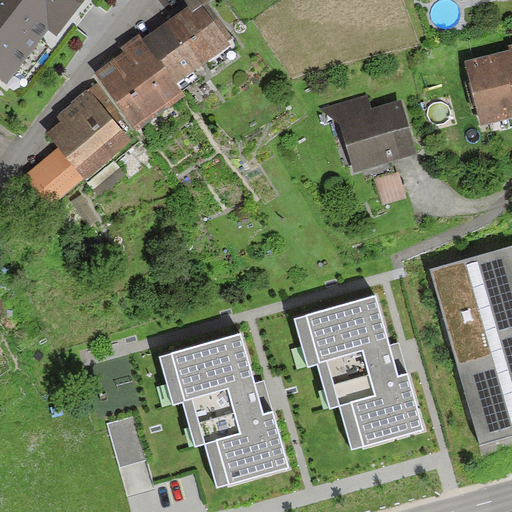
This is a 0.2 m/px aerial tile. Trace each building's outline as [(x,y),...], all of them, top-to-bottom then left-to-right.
[(0,0),(0,87),(4,90),(50,32),(58,38),(87,0),(0,0)] [(183,0),(188,8),(173,18),(206,66),(232,49),(228,43),(233,39),(209,4),(214,0),(183,0)] [(206,66),(173,18),(143,41),(176,89),(206,66)] [(176,89),(143,41),(141,39),(125,50),(128,55),(96,77),(100,83),(138,136),(185,102),(176,89)] [(511,54),(463,67),(479,130),(511,121),(511,54)] [(138,136),(100,83),(57,117),(64,125),(48,137),(58,151),(84,182),(87,186),(141,141),(138,136)] [(417,157),(402,102),(380,109),(372,111),(368,97),(322,110),(341,125),(355,174),(417,157)] [(84,182),(58,151),(26,177),(51,208),(84,182)] [(399,173),(376,180),(384,206),(407,198),(399,173)] [(511,251),(511,252),(431,276),(483,448),(511,439),(511,251)] [(394,368),(375,299),(296,321),(309,365),(318,363),(331,406),(340,404),(352,449),(422,429),(407,375),(397,378),(394,368)] [(260,405),(241,335),(160,358),(173,408),(185,405),(197,448),(205,445),(217,489),(287,470),(272,415),(263,418),(260,405)] [(135,417),(108,425),(121,469),(148,461),(135,417)]
